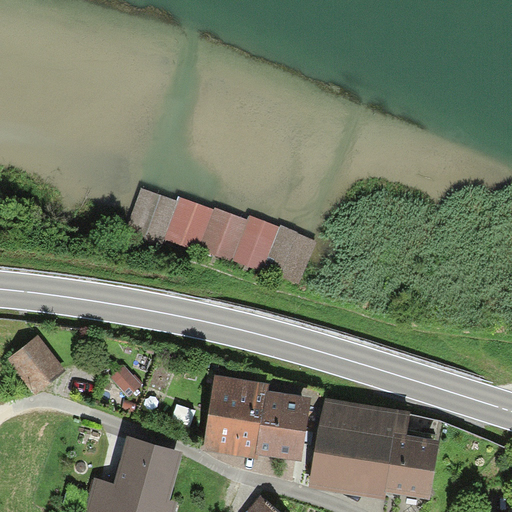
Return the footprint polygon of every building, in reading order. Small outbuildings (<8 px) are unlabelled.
[(180,203),(143,191),(130,228),(215,253),(262,277),(280,229),(251,217),(248,222),(217,210),(215,213),(181,199),(180,203)] [(38,335),(9,358),(36,391),(64,369),(38,335)] [(129,370),(116,380),(128,396),(142,386),(129,370)] [(269,386),(216,378),(204,452),(257,461),(258,456),(268,394),(269,386)] [(312,400),(268,394),(258,456),(303,463),(312,400)] [(323,415),(312,491),(391,503),(392,492),(433,498),(443,433),(323,415)] [(84,511),(175,511),(177,506),(170,504),(185,458),(130,440),(115,488),(95,481),(84,511)] [(281,511),(262,496),(247,511),(281,511)]
